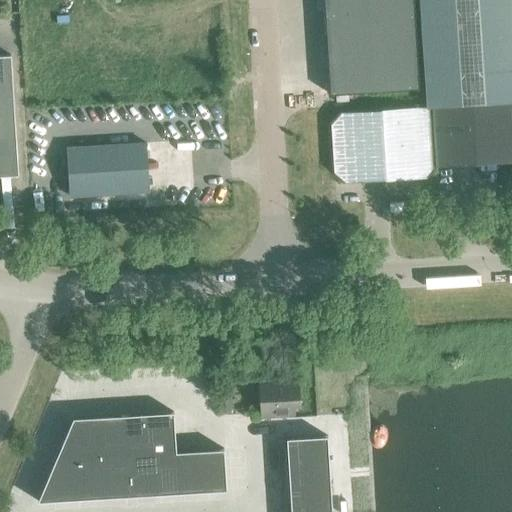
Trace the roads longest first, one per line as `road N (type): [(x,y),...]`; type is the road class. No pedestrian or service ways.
road 1 (unclassified): [(282,283),(265,0)]
road 2 (unknown): [(0,416),(65,430),(167,431),(181,454),(186,511)]
road 3 (unclassified): [(33,292),(282,283)]
road 4 (unclassified): [(282,283),(511,268)]
road 5 (unclassified): [(0,408),(33,292)]
